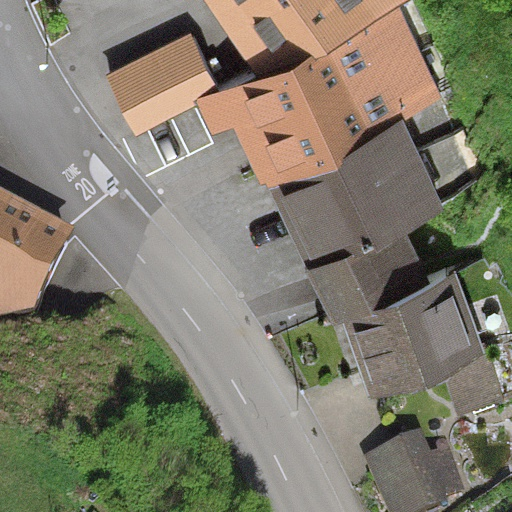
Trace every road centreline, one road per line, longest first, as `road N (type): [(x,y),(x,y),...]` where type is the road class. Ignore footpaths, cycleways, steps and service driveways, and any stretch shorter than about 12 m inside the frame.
road 1 (residential): [(299,511),(249,410),(176,305),(91,205)]
road 2 (residential): [(91,205),(53,162),(0,74)]
